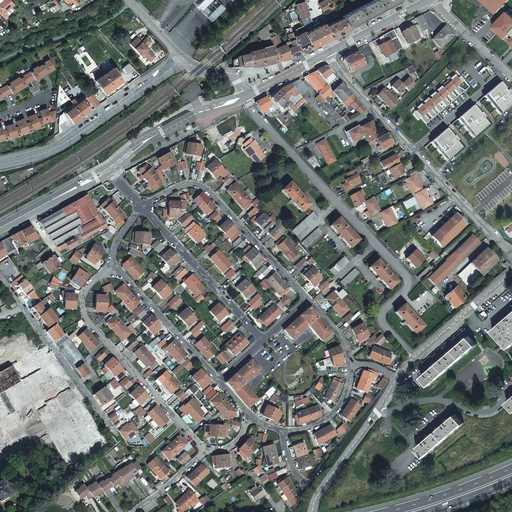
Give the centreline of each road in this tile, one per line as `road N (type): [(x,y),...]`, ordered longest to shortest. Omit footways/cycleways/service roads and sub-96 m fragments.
road 1 (residential): [(244,95),(404,275),(404,290),(381,317),(413,357)]
road 2 (residential): [(111,265),(89,283),(83,313),(205,450)]
road 3 (residential): [(142,207),(181,185),(204,188),(308,300)]
road 4 (residential): [(181,58),(71,138),(0,163)]
road 5 (residential): [(142,207),(263,340)]
road 6 (tertiary): [(311,511),(398,380)]
road 7 (residential): [(219,379),(111,265)]
road 8 (secondary): [(244,95),(151,136),(111,167)]
road 9 (residential): [(22,307),(110,426)]
road 10 (unclassified): [(511,257),(412,150)]
road 11 (trunk): [(511,467),(384,511)]
road 12 (tertiary): [(413,357),(511,270)]
road 13 (unclassified): [(412,150),(325,54)]
road 14 (secondary): [(111,167),(0,227)]
road 15 (residential): [(504,69),(412,150)]
